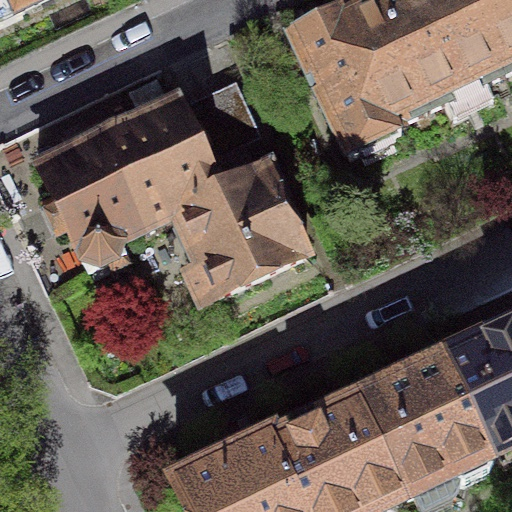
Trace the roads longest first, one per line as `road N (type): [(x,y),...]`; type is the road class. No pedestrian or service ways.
road 1 (residential): [(60,453),(511,237)]
road 2 (residential): [(249,0),(0,118)]
road 3 (residential): [(0,324),(60,453)]
